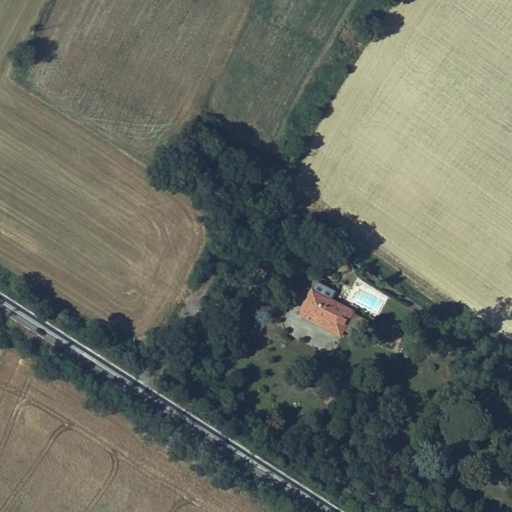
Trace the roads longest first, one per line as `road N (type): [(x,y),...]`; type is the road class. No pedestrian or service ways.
road 1 (primary): [(0,303),(327,511)]
road 2 (track): [(137,391),(272,173)]
